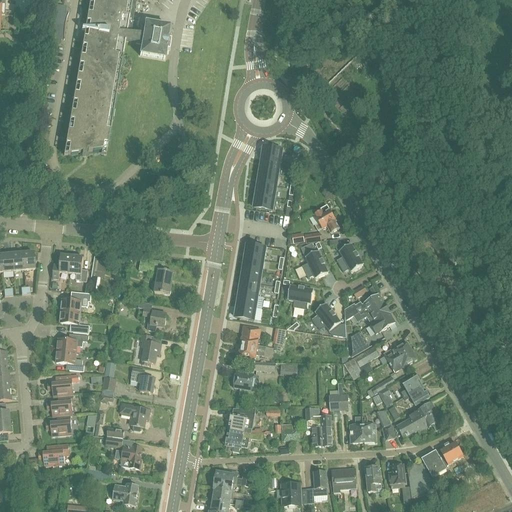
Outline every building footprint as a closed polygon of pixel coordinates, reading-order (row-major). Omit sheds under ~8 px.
[(90,0),(64,156),(82,154),(82,156),(88,157),(88,153),(102,151),(101,155),(106,156),(126,41),(142,45),(140,56),(165,60),(167,50),(169,39),(168,39),(170,28),(146,24),(144,35),(131,34),(136,3),(133,0),(90,0)] [(54,44),(60,46),(62,38),(64,38),(64,36),(64,32),(65,27),(66,22),(67,18),(69,14),(69,13),(68,16),(66,15),(67,8),(55,6),(54,44)] [(360,62),(367,69),(380,57),(377,53),(380,51),(371,42),(368,46),(372,50),(360,62)] [(264,149),(262,161),(280,164),(282,152),(278,151),(279,149),(269,147),(268,150),(264,149)] [(262,161),(260,174),(278,177),(281,177),(283,164),(280,164),(262,161)] [(278,177),(260,174),(258,185),(276,188),(278,177)] [(276,188),(258,185),(256,196),(275,199),(276,188)] [(275,199),(256,196),(254,209),(275,213),(277,200),(275,199)] [(327,228),(331,235),(339,230),(335,223),(337,222),(328,207),(321,210),(322,212),(315,217),(319,225),(316,227),(319,232),(323,230),(323,231),(327,228)] [(293,245),(304,244),(302,234),(292,236),(293,245)] [(305,237),(306,246),(322,243),(320,234),(305,237)] [(363,267),(363,266),(362,266),(351,247),(351,246),(350,246),(349,245),(338,252),(342,259),(337,262),(344,274),(350,270),(352,273),(363,267)] [(247,247),(245,259),(264,262),(266,250),(247,247)] [(318,252),(322,262),(323,262),(327,259),(323,250),(318,252)] [(322,262),(318,252),(306,258),(316,279),(328,274),(324,266),(325,266),(323,262),(322,262)] [(22,254),(24,271),(35,270),(33,253),(22,254)] [(11,255),(13,272),(24,271),(22,254),(11,255)] [(1,256),(2,273),(13,272),(11,255),(1,256)] [(70,275),(72,257),(61,256),(60,269),(54,269),(53,280),(59,281),(60,274),(70,275)] [(81,283),(87,284),(88,272),(82,271),(83,259),(72,257),(70,275),(76,276),(76,282),(81,282),(81,283)] [(264,262),(245,259),(244,271),(262,274),(264,262)] [(92,277),(98,279),(101,261),(94,260),(92,277)] [(155,295),(170,297),(174,274),(163,272),(164,264),(141,260),(139,272),(158,275),(155,295)] [(244,271),(242,283),(260,286),(262,274),(244,271)] [(97,295),(100,279),(98,279),(93,278),(90,294),(97,295)] [(240,295),(258,298),(260,286),(242,283),(240,295)] [(300,289),(289,287),(286,300),(310,303),(312,291),(304,289),(300,288),(300,289)] [(353,293),(357,300),(368,294),(364,287),(353,293)] [(374,288),(369,291),(374,298),(378,296),(374,288)] [(61,313),(80,315),(81,308),(88,309),(89,304),(91,304),(91,296),(79,294),(79,302),(63,301),(61,313)] [(240,295),(238,307),(256,310),(258,298),(240,295)] [(346,311),(346,322),(354,318),(360,315),(361,317),(367,314),(368,316),(386,305),(380,296),(363,306),(361,303),(355,307),(355,305),(346,311)] [(144,311),(143,318),(149,319),(147,330),(148,332),(155,333),(156,332),(157,328),(165,329),(167,316),(159,315),(160,314),(152,312),(153,306),(139,304),(138,310),(144,311)] [(317,314),(333,331),(342,323),(336,317),(336,316),(333,313),(325,305),(317,312),(316,313),(317,314)] [(372,326),(391,315),(391,314),(386,305),(368,316),(367,314),(361,317),(360,315),(354,318),(357,324),(367,318),(370,322),(372,326)] [(256,310),(238,307),(236,319),(254,322),(256,310)] [(317,312),(314,309),(306,316),(310,320),(317,314),(316,313),(317,312)] [(73,334),(89,336),(90,327),(79,326),(80,315),(61,313),(60,325),(74,326),(73,334)] [(391,315),(372,326),(377,335),(382,332),(382,333),(396,324),(391,315)] [(241,344),(240,350),(265,355),(266,348),(258,347),(261,332),(244,329),(242,339),(241,340),(241,343),(241,344)] [(109,350),(116,351),(119,335),(112,334),(109,350)] [(352,340),(354,358),(368,350),(359,335),(352,340)] [(59,341),(58,353),(76,355),(77,348),(82,349),(83,343),(88,344),(89,338),(73,336),(72,342),(59,341)] [(142,366),(147,367),(148,365),(156,366),(158,353),(161,353),(162,347),(152,345),(153,339),(143,337),(142,343),(143,344),(142,350),(145,350),(142,366)] [(384,355),(390,365),(412,351),(408,344),(394,352),(392,350),(384,355)] [(344,365),(354,382),(363,376),(359,369),(367,365),(380,357),(374,348),(344,365)] [(256,357),(265,358),(265,355),(240,350),(240,355),(239,356),(238,359),(239,361),(254,364),(255,364),(256,357)] [(390,365),(395,374),(404,369),(418,361),(412,351),(390,365)] [(69,372),(84,373),(84,367),(82,367),(83,362),(76,361),(76,355),(58,353),(56,365),(70,366),(69,372)] [(276,365),(255,364),(255,372),(276,373),(276,365)] [(107,365),(105,379),(112,380),(115,367),(107,365)] [(281,378),(297,378),(298,365),(288,365),(282,365),(281,370),(281,374),(281,378)] [(372,371),(367,365),(359,369),(363,376),(372,371)] [(141,394),(154,396),(156,381),(144,379),(145,373),(134,371),(132,383),(139,384),(139,386),(139,391),(141,391),(141,394)] [(243,397),(249,398),(250,397),(251,393),(252,393),(252,389),(260,390),(261,381),(257,381),(257,377),(237,374),(236,383),(234,383),(233,388),(235,389),(234,390),(243,391),(242,396),(243,397)] [(0,377),(0,389),(9,389),(8,377),(0,377)] [(54,399),(58,399),(73,397),(74,397),(73,384),(79,383),(78,377),(65,378),(66,384),(48,386),(48,392),(53,392),(54,399)] [(403,397),(404,399),(423,388),(421,384),(422,381),(420,378),(416,377),(403,385),(408,394),(403,397)] [(378,394),(379,395),(388,390),(387,389),(395,384),(392,378),(367,393),(370,399),(378,394)] [(103,392),(102,396),(102,397),(115,399),(115,398),(117,399),(115,393),(117,381),(112,380),(105,379),(103,392)] [(339,392),(340,413),(349,412),(348,396),(344,397),(344,388),(342,388),(342,385),(339,385),(339,392)] [(411,399),(416,407),(430,399),(431,396),(429,393),(426,392),(423,388),(404,399),(398,402),(400,406),(411,399)] [(0,389),(0,402),(10,401),(9,389),(0,389)] [(387,409),(393,405),(388,398),(391,396),(388,390),(379,395),(387,409)] [(329,397),(330,413),(340,413),(339,392),(330,392),(330,397),(329,397)] [(114,404),(115,399),(102,397),(102,396),(101,396),(100,404),(107,405),(108,403),(113,404),(114,404)] [(373,399),(376,407),(382,404),(378,396),(373,399)] [(57,418),(70,417),(73,417),(72,404),(74,404),(73,397),(58,399),(59,405),(47,406),(48,412),(52,411),(53,419),(57,418)] [(150,419),(151,412),(135,410),(135,407),(122,404),(120,416),(122,416),(122,418),(131,419),(129,427),(134,428),(133,431),(134,433),(141,434),(142,433),(143,429),(145,430),(147,419),(150,419)] [(405,424),(408,428),(421,420),(422,421),(437,412),(437,411),(436,411),(432,404),(419,412),(419,413),(410,418),(411,420),(405,424)] [(230,425),(229,433),(250,436),(262,435),(262,432),(262,429),(252,430),(252,432),(252,431),(254,420),(249,419),(250,410),(235,410),(234,417),(232,416),(228,418),(228,422),(230,425)] [(306,411),(307,430),(313,430),(314,449),(323,449),(321,419),(320,419),(319,411),(306,411)] [(0,424),(9,423),(8,412),(0,412),(0,424)] [(96,426),(103,427),(106,413),(98,412),(96,426)] [(397,428),(404,440),(418,432),(419,434),(429,429),(433,427),(437,432),(445,428),(441,421),(442,420),(440,416),(439,415),(438,415),(439,414),(437,412),(422,421),(421,420),(408,428),(405,424),(397,428)] [(363,419),(364,445),(376,444),(375,427),(370,427),(370,423),(368,423),(367,414),(362,414),(362,419),(363,419)] [(96,416),(89,417),(87,424),(95,425),(96,416)] [(52,431),(52,438),(72,436),(70,417),(57,418),(58,424),(46,425),(47,431),(52,431)] [(321,419),(323,449),(333,448),(332,429),(331,429),(331,418),(321,418),(321,419)] [(351,428),(352,445),(364,445),(363,419),(362,419),(355,419),(356,428),(351,428)] [(0,435),(10,434),(9,423),(0,424),(0,435)] [(293,443),(292,430),(292,426),(281,427),(282,443),(293,443)] [(382,429),(386,442),(396,439),(393,427),(382,429)] [(292,430),(293,443),(301,442),(300,430),(292,430)] [(124,440),(125,432),(109,431),(108,438),(124,440)] [(250,436),(229,433),(228,439),(224,441),(224,445),(226,448),(233,449),(232,453),(239,454),(239,450),(241,450),(242,448),(247,449),(249,440),(262,442),(263,435),(262,435),(250,436)] [(91,443),(93,436),(85,435),(84,444),(91,443)] [(106,448),(122,450),(123,442),(107,440),(106,448)] [(441,463),(445,470),(464,459),(456,445),(441,453),(442,453),(445,460),(441,463)] [(44,461),(45,468),(65,467),(64,458),(69,457),(68,447),(55,448),(56,454),(39,455),(39,461),(44,461)] [(131,470),(139,471),(139,468),(141,467),(142,462),(140,461),(143,449),(134,447),(134,448),(125,447),(124,453),(117,452),(115,460),(122,461),(121,468),(131,469),(131,470)] [(423,462),(434,481),(447,473),(445,470),(441,463),(445,460),(442,453),(438,456),(437,454),(423,462)] [(408,469),(413,511),(423,511),(447,503),(439,489),(447,485),(442,477),(432,482),(420,462),(408,469)] [(392,488),(406,486),(404,467),(401,468),(400,467),(397,467),(396,468),(393,469),(394,477),(390,478),(391,487),(392,486),(392,488)] [(375,494),(375,496),(384,495),(383,486),(381,486),(380,470),(379,470),(378,468),(374,469),(373,470),(366,471),(368,494),(375,494)] [(87,480),(101,482),(111,483),(112,475),(89,471),(87,480)] [(334,488),(335,495),(342,494),(341,487),(357,486),(356,471),(333,473),(334,488)] [(215,491),(232,494),(233,486),(251,489),(251,487),(253,488),(254,478),(253,478),(253,477),(243,476),(242,481),(237,481),(238,475),(230,473),(229,477),(218,475),(215,491)] [(307,492),(308,506),(316,505),(315,498),(328,497),(328,490),(327,473),(320,474),(320,473),(316,473),(316,474),(314,474),(315,491),(313,491),(314,491),(307,492)] [(124,507),(136,509),(137,500),(138,501),(139,497),(138,497),(139,488),(127,486),(127,489),(116,487),(114,502),(125,503),(124,507)] [(307,506),(308,506),(307,492),(301,492),(301,486),(282,487),(282,491),(277,492),(277,499),(283,499),(283,510),(302,508),(302,506),(307,506)] [(410,488),(403,489),(405,505),(412,504),(410,488)] [(215,496),(214,503),(230,506),(232,494),(215,491),(214,496),(215,496)] [(318,498),(319,511),(333,510),(332,498),(318,498)] [(211,509),(211,511),(228,511),(230,506),(214,503),(213,510),(211,509)]
